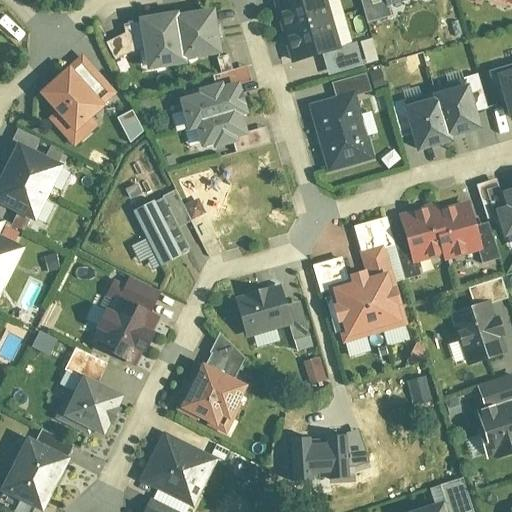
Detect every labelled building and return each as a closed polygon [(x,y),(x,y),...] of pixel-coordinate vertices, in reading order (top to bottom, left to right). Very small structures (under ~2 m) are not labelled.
[(323,0),(307,5),(277,14),(293,67),(348,51),(333,0),(323,0)] [(387,14),(383,0),(358,0),(367,30),(390,23),(387,14)] [(427,0),(383,0),(387,14),(429,3),(427,0)] [(511,0),(485,0),(511,13),(511,0)] [(211,22),(177,27),(183,68),(217,63),(211,22)] [(183,68),(177,27),(176,23),(141,29),(141,33),(145,58),(149,79),(184,73),(183,68)] [(145,58),(141,33),(123,35),(125,44),(106,53),(113,69),(129,59),(145,58)] [(372,39),(359,42),(363,64),(376,61),(372,39)] [(80,67),(67,79),(101,115),(114,103),(80,67)] [(101,115),(67,79),(40,103),(58,122),(50,129),(73,155),(95,135),(88,128),(101,115)] [(511,82),(500,86),(511,126),(511,82)] [(199,107),(182,112),(189,138),(198,135),(203,155),(244,144),(238,124),(244,123),(236,94),(222,98),(221,94),(197,101),(199,107)] [(477,138),(466,98),(434,107),(435,112),(445,147),(477,138)] [(350,104),(313,115),(330,175),(367,164),(350,104)] [(445,147),(435,112),(405,120),(416,158),(446,150),(445,147)] [(132,114),(118,121),(126,135),(140,128),(132,114)] [(56,176),(17,157),(0,191),(0,210),(31,226),(56,176)] [(509,201),(485,209),(488,221),(501,217),(507,236),(511,233),(511,195),(507,197),(509,201)] [(187,258),(160,208),(138,220),(165,270),(187,258)] [(459,215),(432,223),(443,262),(445,268),(473,260),(459,215)] [(430,217),(400,226),(413,271),(443,262),(432,223),(430,217)] [(0,249),(0,295),(19,259),(0,249)] [(368,291),(333,301),(346,345),(405,329),(383,253),(359,260),(368,291)] [(126,274),(116,293),(147,310),(157,292),(126,274)] [(290,333),(279,294),(236,306),(246,345),(290,333)] [(154,329),(117,309),(96,350),(133,369),(154,329)] [(454,322),(469,370),(503,359),(488,311),(454,322)] [(47,357),(55,341),(36,332),(29,348),(47,357)] [(222,337),(203,355),(226,379),(245,361),(222,337)] [(74,350),(67,363),(97,379),(104,365),(74,350)] [(320,358),(304,361),(308,383),(324,380),(320,358)] [(243,393),(204,375),(185,416),(224,434),(243,393)] [(427,402),(428,382),(410,381),(410,388),(417,389),(417,401),(427,402)] [(119,408),(82,389),(64,426),(101,444),(119,408)] [(511,408),(479,418),(492,460),(511,453),(511,408)] [(349,478),(347,438),(324,439),(325,444),(308,445),(310,475),(326,475),(326,479),(349,478)] [(211,464),(166,442),(146,485),(190,507),(211,464)] [(27,449),(1,500),(25,511),(44,511),(66,469),(27,449)]
